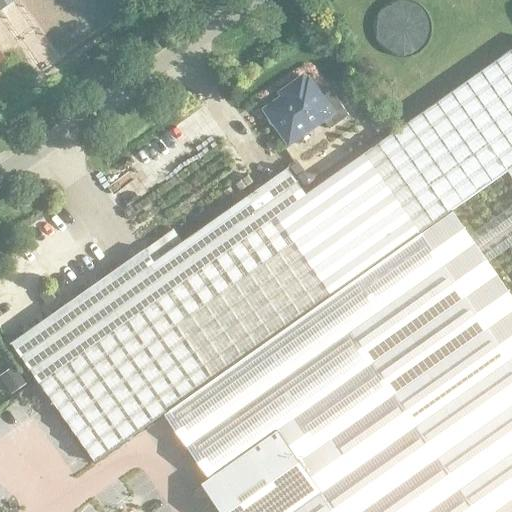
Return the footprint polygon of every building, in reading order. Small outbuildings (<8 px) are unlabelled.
[(145,248),(12,342),(95,461),(169,409),(240,509),(242,511),(511,511),(511,358),(422,231),(507,171),(511,178),(511,48),(306,193),(288,167),(155,261),(145,248)] [(290,88),(292,90),(266,109),(268,113),(268,116),(269,119),(270,122),(272,124),(275,125),(278,127),(287,140),(307,126),(312,127),(323,119),(330,129),(349,115),(332,91),(322,97),(309,79),(306,81),(303,77),(288,88),(289,89),(290,88)] [(375,112),(368,117),(380,135),(388,129),(375,112)] [(240,191),(254,182),(249,174),(235,183),(240,191)] [(0,389),(5,397),(25,383),(14,368),(0,377),(0,389)]
